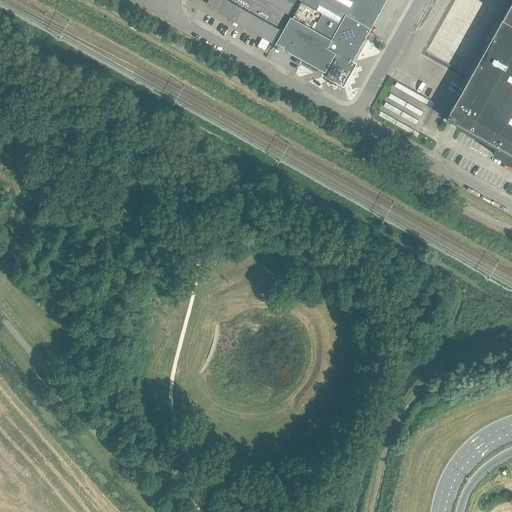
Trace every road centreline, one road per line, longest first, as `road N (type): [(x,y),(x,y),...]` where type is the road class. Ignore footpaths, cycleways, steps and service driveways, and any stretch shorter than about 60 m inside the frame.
road 1 (unclassified): [(354,120),(166,13)]
road 2 (unclassified): [(511,207),(354,120)]
road 3 (unclassified): [(354,120),(421,0)]
